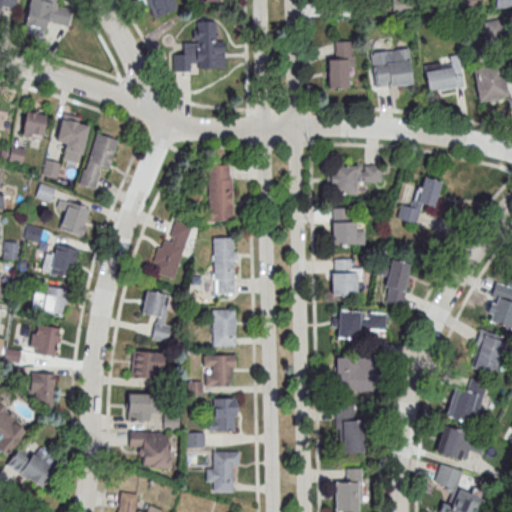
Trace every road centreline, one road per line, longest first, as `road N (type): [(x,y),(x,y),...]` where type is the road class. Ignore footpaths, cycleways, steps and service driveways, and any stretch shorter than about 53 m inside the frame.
road 1 (residential): [(79,511),(107,274),(161,119),(96,0)]
road 2 (residential): [(511,153),(391,129),(179,127),(0,64)]
road 3 (residential): [(260,0),(272,511)]
road 4 (residential): [(303,511),(291,0)]
road 5 (residential): [(395,511),(418,352),(451,283),(511,202)]
